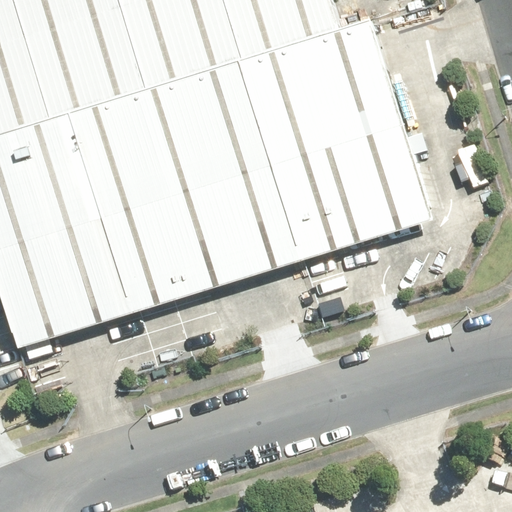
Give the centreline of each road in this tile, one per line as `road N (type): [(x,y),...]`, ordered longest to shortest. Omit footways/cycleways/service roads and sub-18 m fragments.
road 1 (unclassified): [(16,511),(511,351)]
road 2 (unknown): [(383,393),(435,507),(508,511)]
